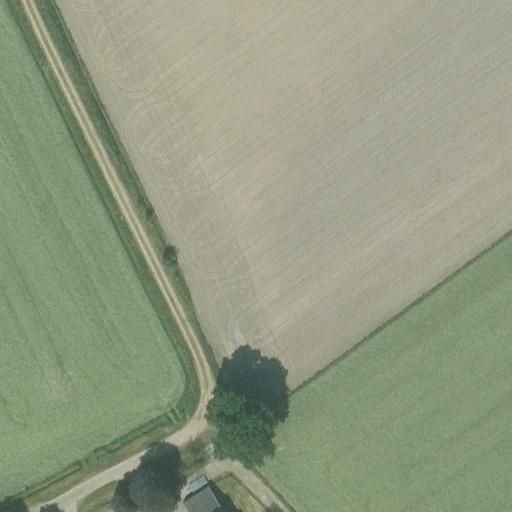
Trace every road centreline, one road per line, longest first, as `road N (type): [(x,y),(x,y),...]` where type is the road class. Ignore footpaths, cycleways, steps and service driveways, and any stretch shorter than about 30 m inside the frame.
road 1 (track): [(26,0),(205,381),(204,412),(178,439)]
road 2 (unclassified): [(42,511),(178,439)]
road 3 (track): [(282,511),(192,429)]
